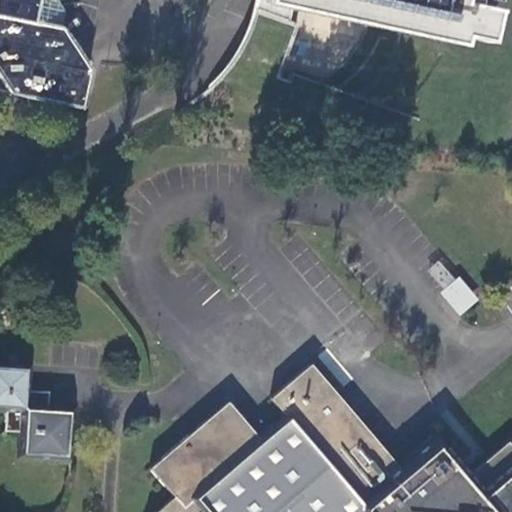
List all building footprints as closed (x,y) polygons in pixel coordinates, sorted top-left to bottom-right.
[(0,0),(0,92),(80,109),(87,71),(60,29),(63,14),(54,0),(0,0)] [(257,0),(257,2),(291,9),(461,45),(462,36),(489,42),(496,11),(460,3),(460,0),(257,0)] [(238,53),(220,79),(283,102),(292,75),(281,71),(297,26),(288,23),(291,9),(257,2),(253,17),(238,53)] [(442,287),(454,276),(438,260),(426,271),(442,287)] [(457,315),(475,300),(457,277),(438,293),(457,315)] [(30,366),(0,363),(0,411),(3,411),(1,431),(20,433),(19,458),(71,463),(75,410),(60,408),(59,413),(47,412),(49,394),(28,392),(30,366)] [(511,511),(511,444),(508,440),(471,472),(438,431),(398,465),(310,363),(269,397),(287,418),(261,440),(228,400),(149,468),(173,496),(153,511),(511,511)]
